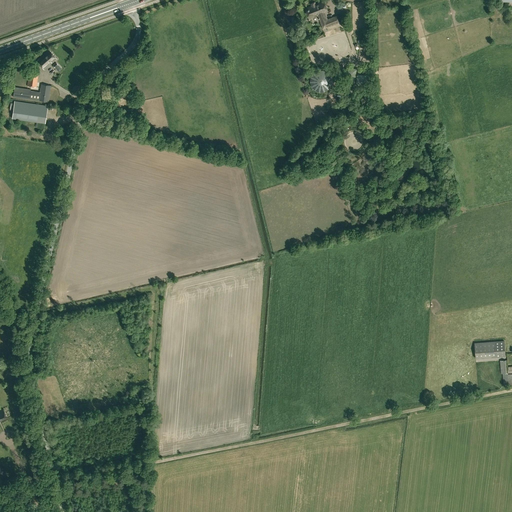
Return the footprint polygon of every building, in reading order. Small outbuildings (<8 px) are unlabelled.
[(340,22),(338,15),(327,20),(324,12),(328,11),(324,1),(315,5),(316,6),(309,9),(311,16),(317,13),(321,22),(323,21),(326,27),(340,22)] [(57,59),(49,50),(36,61),(44,70),(57,59)] [(368,75),(356,74),(357,69),(347,67),(345,85),(355,86),(355,84),(367,85),(368,75)] [(311,77),(310,82),(311,87),(315,90),(319,92),(324,92),(329,89),(332,85),(333,80),(331,75),(327,72),(323,70),(318,70),(314,72),(311,77)] [(37,87),(38,74),(29,72),(27,86),(37,87)] [(48,102),(51,85),(41,84),(40,91),(14,87),(13,97),(48,102)] [(45,123),(48,106),(14,101),(12,118),(45,123)] [(124,116),(135,114),(133,106),(123,108),(124,116)] [(476,358),(496,357),(506,356),(504,341),(475,343),(476,358)] [(503,374),(504,385),(511,384),(511,373),(508,374),(508,373),(507,373),(507,360),(500,361),(501,374),(503,374)]
